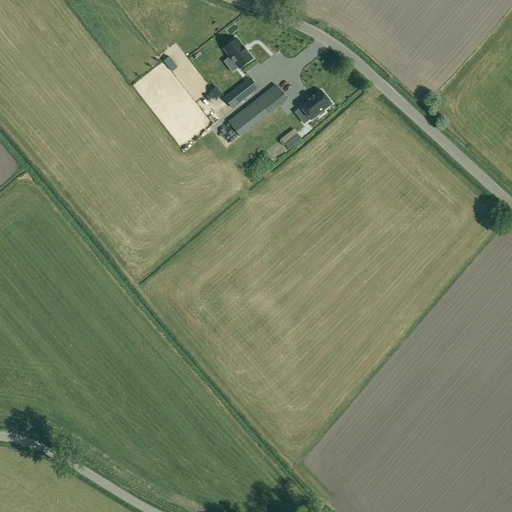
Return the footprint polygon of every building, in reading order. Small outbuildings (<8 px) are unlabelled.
[(230,57),(239,68),(240,70),(253,59),(248,52),(243,47),(237,39),(235,40),(234,39),(229,43),(230,44),(224,49),(230,57)] [(251,80),(226,100),(233,109),(258,89),(251,80)] [(276,85),(268,91),(280,106),(287,99),(276,85)] [(210,94),(214,99),(215,101),(222,95),(216,88),(210,94)] [(301,107),(311,120),(318,115),(320,117),(325,112),(324,110),(332,104),(322,91),(315,96),(309,101),(301,107)] [(289,149),(302,140),(298,135),(285,145),(289,149)]
